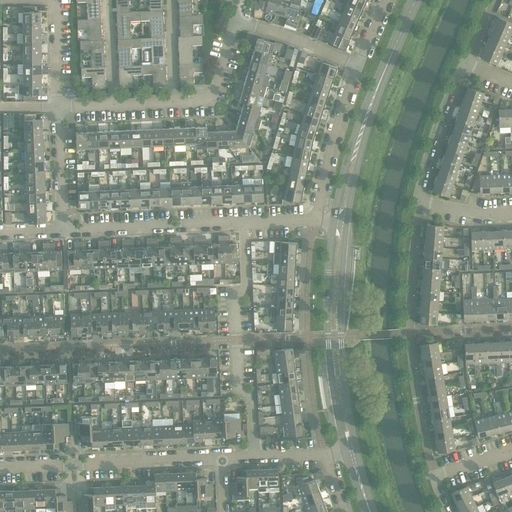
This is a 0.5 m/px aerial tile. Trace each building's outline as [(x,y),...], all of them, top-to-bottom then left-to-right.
[(100,0),(76,0),(77,3),(87,2),(88,20),(78,20),(78,21),(101,20),(100,0)] [(116,0),(117,13),(130,13),(130,12),(129,0),(116,0)] [(163,0),(149,0),(150,11),(150,12),(164,11),(163,0)] [(178,0),(180,17),(203,15),(193,16),(192,0),(178,0)] [(268,0),(266,12),(276,14),(279,4),(280,0),(268,0)] [(280,0),(279,4),(299,10),(302,0),(306,1),(306,0),(280,0)] [(365,0),(348,0),(347,4),(363,11),(367,1),(365,0)] [(279,4),(276,14),(288,18),(285,24),(287,25),(288,26),(292,27),(297,29),(300,21),(296,20),(299,10),(279,4)] [(347,4),(343,14),(359,21),(363,11),(347,4)] [(23,7),(24,24),(41,24),(41,13),(35,13),(35,7),(23,7)] [(150,11),(140,12),(141,21),(151,21),(151,38),(151,39),(165,38),(164,11),(150,12),(150,11)] [(130,13),(117,13),(118,40),(131,40),(131,39),(131,21),(141,21),(140,12),(130,12),(130,13)] [(343,14),(339,24),(354,31),(359,21),(343,14)] [(179,37),(179,38),(202,37),(202,36),(194,37),(193,25),(204,24),(203,15),(180,17),(180,37),(179,37)] [(511,23),(499,18),(494,28),(510,35),(511,30),(511,23)] [(101,20),(78,21),(78,30),(88,29),(89,41),(80,41),(80,42),(104,41),(104,40),(102,40),(101,20)] [(41,24),(24,24),(24,34),(42,34),(41,24)] [(339,24),(334,34),(350,40),(354,31),(339,24)] [(316,26),(311,36),(317,39),(322,28),(320,27),(316,26)] [(494,28),(490,38),(506,45),(510,35),(494,28)] [(42,34),(24,34),(24,44),(42,44),(42,34)] [(350,40),(334,34),(330,44),(346,51),(350,40)] [(202,37),(179,38),(180,64),(204,63),(199,63),(193,64),(192,46),(203,45),(202,37)] [(151,38),(141,39),(142,48),(152,48),(152,65),(152,66),(166,65),(165,38),(151,39),(151,38)] [(490,38),(486,48),(501,55),(506,45),(490,38)] [(131,40),(118,40),(119,67),(132,67),(132,66),(132,48),(142,48),(141,39),(131,39),(131,40)] [(258,39),(255,50),(271,54),(274,44),(258,39)] [(104,41),(80,42),(81,51),(91,50),(92,68),(81,68),(81,69),(105,68),(104,41)] [(42,44),(24,44),(24,54),(42,54),(42,44)] [(501,55),(486,48),(481,58),(497,65),(501,55)] [(255,50),(252,60),(268,65),(271,54),(255,50)] [(42,54),(24,54),(24,64),(42,64),(42,54)] [(252,60),(249,70),(265,75),(268,65),(252,60)] [(313,71),(318,73),(334,78),(338,68),(317,61),(313,71)] [(204,63),(180,64),(181,86),(194,85),(194,73),(204,72),(204,63)] [(42,64),(24,64),(24,75),(42,75),(42,64)] [(152,65),(142,66),(143,75),(153,75),(153,87),(167,86),(166,65),(152,66),(152,65)] [(132,67),(119,67),(120,88),(133,88),(133,75),(143,75),(142,66),(132,66),(132,67)] [(105,68),(81,69),(82,77),(92,77),(93,90),(106,89),(105,68)] [(249,70),(246,81),(262,86),(265,75),(249,70)] [(286,70),(283,80),(289,82),(292,72),(286,70)] [(318,73),(315,83),(331,89),(334,78),(318,73)] [(42,75),(24,75),(24,85),(42,85),(42,75)] [(243,91),(259,96),(264,97),(267,87),(262,86),(246,81),(243,91)] [(315,83),(311,94),(327,99),(331,89),(315,83)] [(42,85),(24,85),(24,101),(36,101),(36,95),(42,95),(42,85)] [(468,88),(464,99),(481,104),(484,93),(468,88)] [(259,96),(243,91),(239,102),(244,103),(256,106),(259,96)] [(311,94),(308,104),(324,109),(327,99),(311,94)] [(464,99),(461,109),(477,114),(481,104),(464,99)] [(244,103),(241,113),(258,118),(261,107),(256,106),(244,103)] [(308,104),(304,114),(321,119),(324,109),(308,104)] [(461,109),(457,119),(474,125),(477,114),(461,109)] [(511,127),(510,110),(499,110),(499,128),(511,127)] [(241,113),(238,124),(255,129),(258,118),(241,113)] [(24,115),(25,131),(43,131),(42,120),(37,120),(36,114),(24,115)] [(304,114),(301,124),(317,130),(321,119),(304,114)] [(14,115),(4,115),(4,127),(14,127),(14,115)] [(457,119),(454,129),(470,135),(474,125),(457,119)] [(238,124),(236,131),(249,148),(255,129),(238,124)] [(301,124),(297,135),(314,140),(317,130),(301,124)] [(207,127),(196,128),(197,145),(197,150),(219,149),(218,132),(207,132),(207,127)] [(185,128),(174,129),(175,146),(186,146),(185,128)] [(196,128),(185,128),(186,146),(197,145),(196,128)] [(163,129),(152,130),(153,147),(164,146),(163,129)] [(174,129),(163,129),(164,146),(175,146),(174,129)] [(454,129),(450,140),(467,145),(470,135),(454,129)] [(141,130),(131,131),(131,148),(142,147),(141,130)] [(152,130),(141,130),(142,147),(153,147),(152,130)] [(43,131),(25,131),(25,142),(43,141),(43,131)] [(109,131),(98,132),(99,149),(110,149),(109,131)] [(120,131),(109,131),(110,149),(121,148),(120,131)] [(131,131),(120,131),(121,148),(131,148),(131,131)] [(229,131),(218,132),(219,149),(230,148),(229,131)] [(236,131),(229,131),(230,148),(249,148),(236,131)] [(88,150),(88,132),(76,133),(77,150),(88,150)] [(98,132),(88,132),(88,150),(99,149),(98,132)] [(297,135),(295,147),(312,150),(314,140),(297,135)] [(450,140),(447,150),(463,156),(467,145),(450,140)] [(43,141),(25,142),(26,152),(44,151),(43,141)] [(295,147),(293,157),(310,161),(312,150),(295,147)] [(447,150),(443,160),(460,166),(463,156),(447,150)] [(44,151),(26,152),(26,162),(44,161),(44,151)] [(293,157),(291,168),(308,171),(310,161),(293,157)] [(443,160),(440,170),(456,176),(460,166),(443,160)] [(44,161),(26,162),(27,172),(45,172),(44,161)] [(291,168),(289,178),(306,182),(308,171),(291,168)] [(440,170),(436,181),(453,186),(456,176),(440,170)] [(45,172),(27,172),(27,183),(45,182),(45,172)] [(511,174),(502,175),(502,192),(511,191),(511,174)] [(502,175),(491,176),(492,193),(502,192),(502,175)] [(492,193),(491,176),(480,176),(480,193),(492,193)] [(289,178),(286,189),(303,192),(306,182),(289,178)] [(253,185),(253,201),(264,201),(263,184),(263,179),(253,180),(253,185)] [(453,186),(436,181),(433,191),(449,197),(453,186)] [(45,182),(27,183),(28,193),(46,192),(45,182)] [(242,185),(232,186),(233,202),(243,202),(242,185)] [(253,185),(242,185),(243,202),(253,201),(253,185)] [(212,186),(202,187),(203,204),(213,203),(212,186)] [(222,186),(212,186),(213,203),(223,203),(222,186)] [(232,186),(222,186),(223,203),(233,202),(232,186)] [(192,187),(181,188),(182,204),(192,204),(192,187)] [(202,187),(192,187),(192,204),(203,204),(202,187)] [(171,188),(161,189),(161,205),(172,205),(171,188)] [(181,188),(171,188),(172,205),(182,204),(181,188)] [(140,189),(130,190),(131,207),(141,206),(140,189)] [(151,189),(140,189),(141,206),(151,206),(151,189)] [(161,189),(151,189),(151,206),(161,205),(161,189)] [(303,192),(286,189),(284,200),(291,201),(301,203),(303,192)] [(120,190),(110,191),(110,208),(121,207),(120,190)] [(130,190),(120,190),(121,207),(131,207),(130,190)] [(100,191),(89,192),(90,208),(100,208),(100,191)] [(110,191),(100,191),(100,208),(110,208),(110,191)] [(46,192),(28,193),(28,203),(46,202),(46,192)] [(90,208),(89,192),(79,192),(79,209),(90,208)] [(46,202),(28,203),(28,213),(46,212),(46,202)] [(46,212),(28,213),(29,224),(47,223),(46,212)] [(427,225),(426,237),(443,238),(444,226),(427,225)] [(504,231),(493,232),(494,249),(505,249),(504,231)] [(483,250),(483,232),(471,233),(472,250),(483,250)] [(493,232),(483,232),(483,250),(494,249),(493,232)] [(219,244),(213,245),(214,264),(226,263),(224,236),(219,236),(219,244)] [(230,236),(224,236),(226,263),(238,263),(237,244),(230,244),(230,236)] [(195,245),(189,246),(190,265),(202,264),(200,237),(195,237),(195,245)] [(206,237),(200,237),(202,264),(214,264),(213,245),(206,245),(206,237)] [(426,237),(425,247),(442,248),(443,238),(426,237)] [(171,246),(165,247),(166,266),(178,265),(176,238),(171,238),(171,246)] [(182,238),(176,238),(178,265),(190,265),(189,246),(182,246),(182,238)] [(147,247),(141,248),(141,267),(154,266),(152,239),(147,239),(147,247)] [(158,239),(152,239),(154,266),(166,266),(165,247),(158,247),(158,239)] [(123,248),(117,249),(117,268),(129,267),(128,240),(122,240),(123,248)] [(134,240),(128,240),(129,267),(141,267),(141,248),(134,248),(134,240)] [(104,241),(99,241),(99,249),(93,250),(93,269),(105,268),(104,241)] [(105,268),(117,268),(117,249),(110,249),(110,241),(104,241),(105,268)] [(81,269),(80,242),(75,242),(75,250),(68,251),(69,270),(81,269)] [(86,242),(80,242),(81,269),(93,269),(93,250),(86,250),(86,242)] [(297,243),(275,242),(274,253),(297,254),(297,243)] [(44,252),(37,252),(38,271),(50,271),(49,243),(43,244),(44,252)] [(54,243),(49,243),(50,271),(62,270),(62,251),(55,251),(54,243)] [(20,253),(13,253),(14,272),(26,272),(25,244),(19,245),(20,253)] [(31,244),(25,244),(26,272),(38,271),(37,252),(31,252),(31,244)] [(7,245),(1,245),(2,273),(14,272),(13,253),(7,253),(7,245)] [(425,247),(424,258),(442,259),(442,248),(425,247)] [(274,253),(274,264),(296,265),(297,254),(274,253)] [(424,258),(424,269),(441,270),(442,259),(424,258)] [(296,265),(274,264),(273,275),(278,275),(296,276),(296,265)] [(424,269),(423,280),(440,281),(441,270),(424,269)] [(278,275),(278,286),(295,287),(296,276),(278,275)] [(423,280),(422,291),(439,292),(440,281),(423,280)] [(278,286),(277,297),(295,297),(295,287),(278,286)] [(422,291),(421,302),(439,303),(439,292),(422,291)] [(476,293),(472,294),(472,300),(474,300),(475,320),(486,320),(485,299),(477,300),(476,293)] [(498,293),(494,293),(494,299),(496,299),(497,319),(508,319),(507,298),(498,299),(498,293)] [(277,297),(277,307),(294,308),(295,297),(277,297)] [(496,299),(494,299),(485,299),(486,320),(497,319),(496,299)] [(474,300),(472,300),(463,300),(464,321),(475,320),(474,300)] [(421,302),(421,312),(438,313),(439,303),(421,302)] [(271,318),(276,318),(294,319),(294,308),(277,307),(271,307),(271,318)] [(204,309),(194,310),(195,329),(200,329),(201,332),(205,332),(204,309)] [(215,309),(204,309),(205,332),(209,331),(209,329),(216,328),(215,309)] [(184,310),(173,311),(174,330),(180,330),(180,333),(185,332),(184,310)] [(194,310),(184,310),(185,332),(189,332),(189,330),(195,329),(194,310)] [(153,311),(143,312),(144,334),(148,334),(148,331),(154,331),(153,311)] [(164,311),(153,311),(154,331),(160,331),(160,334),(164,333),(164,311)] [(173,311),(164,311),(164,333),(169,333),(169,330),(174,330),(173,311)] [(133,312),(122,313),(123,335),(128,335),(128,332),(133,332),(133,312)] [(143,312),(133,312),(133,332),(139,332),(139,334),(144,334),(143,312)] [(421,312),(420,324),(437,325),(442,325),(454,324),(454,317),(441,318),(438,317),(438,319),(438,313),(421,312)] [(112,313),(102,314),(103,336),(107,336),(107,333),(113,333),(112,313)] [(122,313),(112,313),(113,333),(119,332),(119,335),(123,335),(122,313)] [(92,314),(81,315),(82,337),(87,337),(87,334),(92,334),(92,314)] [(102,314),(92,314),(92,334),(98,333),(98,336),(103,336),(102,314)] [(64,315),(54,316),(55,338),(59,338),(59,335),(65,335),(64,315)] [(82,337),(81,315),(71,315),(72,335),(78,334),(78,337),(82,337)] [(44,316),(33,317),(34,339),(39,339),(39,336),(44,336),(44,316)] [(54,316),(44,316),(44,336),(50,335),(50,338),(55,338),(54,316)] [(13,317),(3,318),(3,337),(9,337),(9,340),(14,340),(13,317)] [(23,317),(13,317),(14,340),(18,339),(18,337),(24,336),(23,317)] [(33,317),(23,317),(24,336),(30,336),(30,339),(34,339),(33,317)] [(294,319),(276,318),(276,329),(293,330),(294,319)] [(421,345),(422,356),(439,353),(438,342),(421,345)] [(498,343),(487,344),(488,364),(497,364),(497,370),(501,370),(501,363),(499,363),(498,343)] [(509,343),(498,343),(499,363),(501,363),(510,363),(509,343)] [(476,344),(465,344),(466,365),(475,364),(475,371),(480,370),(479,364),(477,364),(476,344)] [(487,344),(476,344),(477,364),(479,364),(488,364),(487,344)] [(274,351),(276,362),(294,360),(293,349),(274,351)] [(439,353),(422,356),(424,367),(441,364),(439,353)] [(210,355),(206,356),(207,378),(218,377),(217,358),(211,358),(210,355)] [(181,359),(176,359),(176,379),(187,379),(186,356),(181,357),(181,359)] [(190,356),(186,356),(187,379),(197,378),(196,359),(190,359),(190,356)] [(202,358),(196,359),(197,378),(207,378),(206,356),(202,356),(202,358)] [(161,360),(155,360),(156,380),(166,379),(165,357),(161,357),(161,360)] [(170,357),(165,357),(166,379),(176,379),(176,359),(170,360),(170,357)] [(140,361),(135,361),(135,381),(146,380),(145,358),(140,358),(140,361)] [(149,358),(145,358),(146,380),(156,380),(155,360),(149,361),(149,358)] [(120,362),(114,362),(115,382),(125,381),(124,359),(120,359),(120,362)] [(129,359),(124,359),(125,381),(135,381),(135,361),(129,361),(129,359)] [(99,363),(94,363),(95,382),(105,382),(104,360),(99,360),(99,363)] [(108,360),(104,360),(105,382),(115,382),(114,362),(108,362),(108,360)] [(294,360),(276,362),(277,373),(296,370),(294,360)] [(84,383),(83,361),(79,361),(79,364),(73,364),(74,383),(84,383)] [(88,361),(83,361),(84,383),(95,382),(94,363),(88,363),(88,361)] [(51,365),(46,365),(46,385),(57,384),(56,362),(51,362),(51,365)] [(60,362),(56,362),(57,384),(67,384),(66,364),(60,364),(60,362)] [(19,363),(15,364),(16,386),(26,385),(25,366),(19,366),(19,363)] [(31,366),(25,366),(26,385),(36,385),(35,363),(31,363),(31,366)] [(40,363),(35,363),(36,385),(46,385),(46,365),(40,365),(40,363)] [(11,366),(5,367),(5,386),(16,386),(15,364),(10,364),(11,366)] [(441,364),(424,367),(426,378),(443,375),(441,364)] [(296,370),(277,373),(278,384),(297,381),(296,370)] [(443,375),(426,378),(428,388),(445,385),(443,375)] [(297,381),(278,384),(280,394),(299,392),(297,381)] [(445,385),(428,388),(430,399),(446,396),(445,385)] [(299,392),(280,394),(281,405),(300,403),(299,392)] [(446,396),(430,399),(431,410),(448,407),(453,406),(451,396),(447,396),(446,396)] [(300,403),(281,405),(283,416),(302,413),(300,403)] [(448,407),(431,410),(433,421),(450,418),(448,407)] [(302,413),(283,416),(284,426),(303,424),(302,413)] [(507,413),(496,416),(500,432),(511,430),(507,413)] [(239,414),(224,414),(225,420),(224,420),(225,437),(236,437),(235,431),(241,431),(240,419),(239,414)] [(496,416),(486,418),(490,435),(500,432),(496,416)] [(450,418),(433,421),(435,431),(452,428),(450,418)] [(490,435),(486,418),(475,421),(479,438),(490,435)] [(214,420),(204,421),(205,438),(215,438),(214,420)] [(224,420),(214,420),(215,438),(225,437),(224,420)] [(194,421),(194,425),(194,438),(195,438),(205,438),(204,421),(194,421)] [(92,429),(92,423),(75,423),(76,435),(81,435),(82,441),(87,440),(88,447),(93,447),(92,429)] [(52,424),(42,425),(43,431),(44,449),(59,448),(58,442),(64,441),(64,436),(69,435),(69,424),(52,424)] [(303,424),(284,426),(286,438),(304,435),(303,424)] [(184,425),(174,426),(174,443),(185,443),(184,425)] [(194,425),(184,425),(185,443),(195,442),(195,438),(194,438),(194,425)] [(163,426),(153,427),(154,444),(164,444),(163,426)] [(174,426),(163,426),(164,444),(174,443),(174,426)] [(143,427),(133,428),(134,445),(144,445),(143,427)] [(153,427),(143,427),(144,445),(154,444),(153,427)] [(112,428),(102,429),(103,446),(113,446),(112,428)] [(123,428),(112,428),(113,446),(123,445),(123,428)] [(133,428),(123,428),(123,445),(134,445),(133,428)] [(452,428),(435,431),(437,442),(454,439),(452,428)] [(102,429),(92,429),(93,447),(103,446),(102,429)] [(43,431),(33,432),(33,449),(44,449),(43,431)] [(22,432),(12,433),(13,450),(23,450),(22,432)] [(33,432),(22,432),(23,450),(33,449),(33,432)] [(12,433),(2,433),(3,451),(13,450),(12,433)] [(454,439),(437,442),(438,453),(455,450),(454,439)] [(278,469),(268,470),(269,492),(279,492),(278,469)] [(248,488),(247,470),(243,471),(243,477),(237,477),(237,483),(232,483),(233,501),(249,500),(249,494),(249,488),(248,488)] [(258,470),(247,470),(248,488),(249,488),(258,487),(258,470)] [(268,470),(258,470),(258,487),(259,492),(269,492),(268,470)] [(201,472),(196,473),(197,490),(196,490),(197,497),(213,496),(213,484),(207,484),(207,479),(201,479),(201,472)] [(175,473),(165,474),(166,491),(176,491),(175,473)] [(186,473),(175,473),(176,491),(186,490),(186,473)] [(196,473),(186,473),(186,490),(196,490),(197,490),(196,473)] [(155,474),(155,485),(156,485),(156,492),(166,491),(165,474),(155,474)] [(302,496),(320,490),(316,479),(311,481),(309,475),(296,480),(298,486),(293,487),(297,498),(302,496)] [(510,495),(504,479),(493,483),(499,499),(510,495)] [(156,485),(155,485),(145,486),(146,508),(157,508),(156,492),(156,485)] [(135,486),(125,487),(126,504),(126,508),(127,509),(128,510),(130,510),(131,509),(132,508),(136,508),(135,486)] [(135,486),(136,508),(136,509),(146,508),(145,486),(135,486)] [(105,487),(94,488),(95,505),(105,505),(105,487)] [(115,487),(105,487),(105,505),(106,510),(116,509),(116,504),(115,487)] [(125,487),(115,487),(116,504),(126,504),(125,487)] [(452,494),(457,504),(472,497),(467,487),(452,494)] [(95,505),(94,488),(90,488),(90,495),(84,495),(84,501),(79,501),(79,511),(95,511),(95,505)] [(56,489),(45,490),(46,507),(56,507),(56,489)] [(60,489),(56,489),(56,507),(56,511),(72,511),(72,501),(67,501),(66,496),(61,496),(60,489)] [(35,490),(25,491),(26,508),(36,508),(35,490)] [(45,490),(35,490),(36,508),(46,507),(45,490)] [(320,490),(302,496),(305,506),(323,500),(320,490)] [(15,491),(5,492),(5,509),(15,509),(15,491)] [(25,491),(15,491),(15,509),(26,508),(25,491)] [(472,497),(457,504),(460,511),(465,511),(477,507),(472,497)] [(323,500),(305,506),(307,511),(321,511),(327,510),(323,500)]
